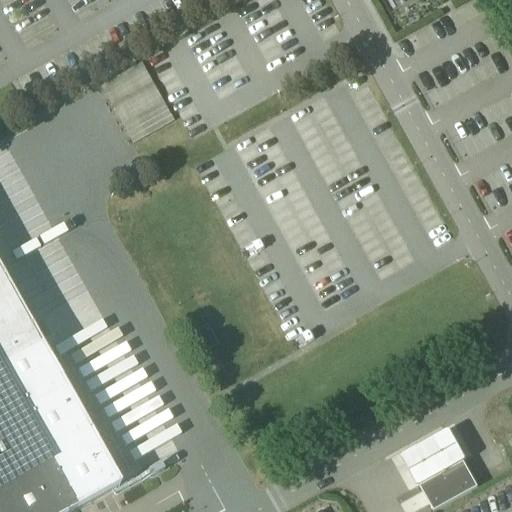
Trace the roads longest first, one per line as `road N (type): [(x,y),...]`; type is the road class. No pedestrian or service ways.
road 1 (unclassified): [(222,511),(21,145)]
road 2 (unclassified): [(343,0),(511,295)]
road 3 (unclassified): [(511,371),(259,511)]
road 4 (unknown): [(357,25),(137,152)]
